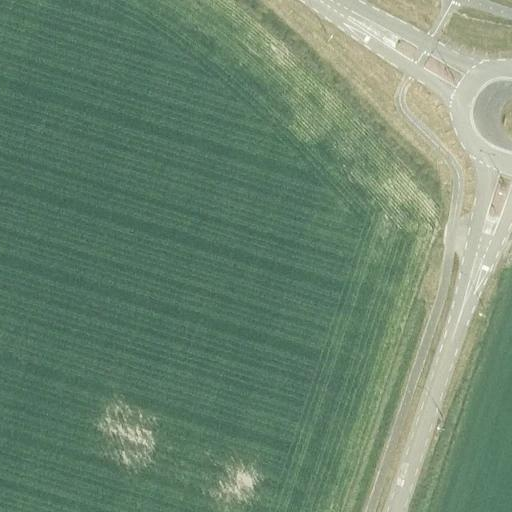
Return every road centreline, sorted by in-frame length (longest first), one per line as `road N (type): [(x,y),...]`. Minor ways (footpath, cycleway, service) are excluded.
road 1 (tertiary): [(484,160),(414,458)]
road 2 (tertiary): [(414,458),(511,222)]
road 3 (secondary): [(312,0),(459,118)]
road 4 (secondary): [(481,76),(330,0)]
